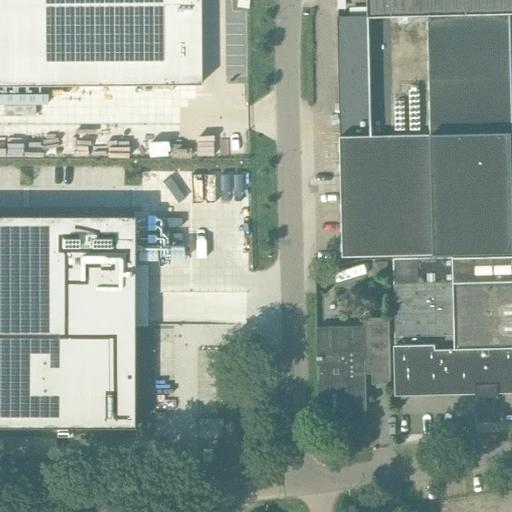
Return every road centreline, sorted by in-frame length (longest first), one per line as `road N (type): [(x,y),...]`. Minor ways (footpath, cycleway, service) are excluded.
road 1 (unclassified): [(301,482),(290,0)]
road 2 (unclassified): [(301,482),(251,489),(0,482)]
road 3 (unclassified): [(511,454),(301,482)]
